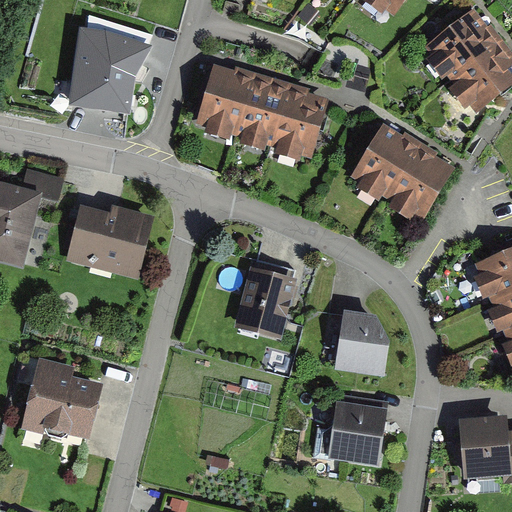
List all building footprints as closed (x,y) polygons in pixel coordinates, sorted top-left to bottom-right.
[(367,0),(400,24),(418,0),(367,0)] [(511,57),(497,38),(481,16),(432,54),(480,117),(511,93),(511,57)] [(77,122),(138,133),(151,61),(90,51),(77,122)] [(247,78),(219,70),(202,129),(317,161),(334,102),(305,94),(276,86),(247,78)] [(411,141),(388,128),(357,181),(428,221),(458,168),(435,154),(411,141)] [(59,200),(0,185),(0,260),(41,271),(59,200)] [(116,217),(87,209),(73,261),(142,279),(157,221),(117,211),(116,217)] [(511,258),(481,270),(511,351),(511,258)] [(303,275),(257,265),(242,330),(288,341),(303,275)] [(340,367),(343,314),(329,313),(326,366),(340,367)] [(392,316),(345,315),(343,376),(390,378),(391,350),(392,316)] [(26,359),(25,383),(38,384),(39,359),(26,359)] [(78,370),(46,363),(30,430),(92,445),(106,387),(76,380),(78,370)] [(392,411),(342,405),(335,459),(386,465),(392,411)] [(511,418),(468,421),(471,482),(511,479),(511,418)]
